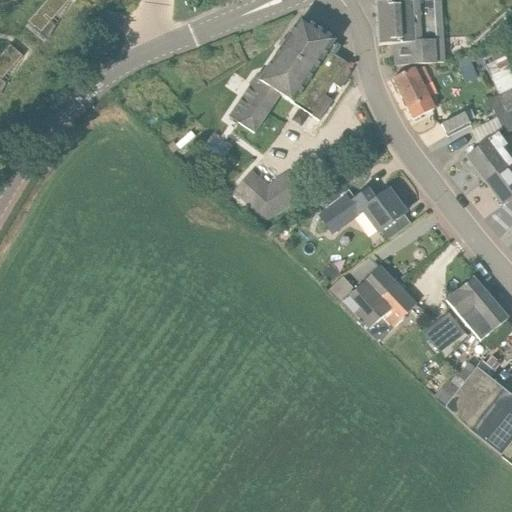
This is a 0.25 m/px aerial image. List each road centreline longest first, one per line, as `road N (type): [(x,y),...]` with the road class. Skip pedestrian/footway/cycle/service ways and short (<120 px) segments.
road 1 (tertiary): [(0,208),(43,140),(95,85),(125,64),(279,0)]
road 2 (unclassified): [(511,281),(398,138),(342,0)]
